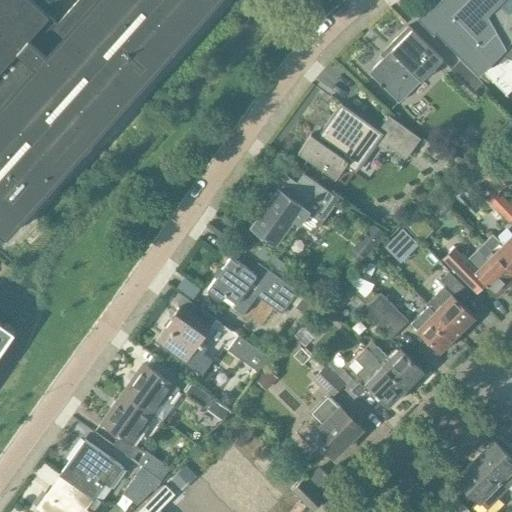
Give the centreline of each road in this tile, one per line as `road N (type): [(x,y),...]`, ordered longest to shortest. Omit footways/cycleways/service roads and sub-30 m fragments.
road 1 (residential): [(0,478),(297,66),(368,0)]
road 2 (residential): [(354,511),(486,372)]
